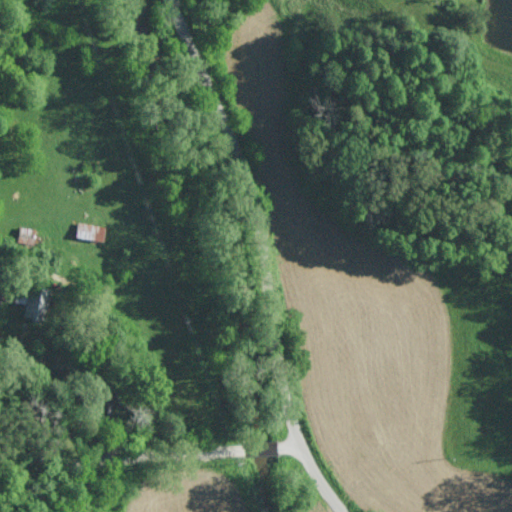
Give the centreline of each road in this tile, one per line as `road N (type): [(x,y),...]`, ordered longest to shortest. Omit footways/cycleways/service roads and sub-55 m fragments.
road 1 (tertiary): [(344,511),(300,447),(276,359),(256,198),(172,0)]
road 2 (residential): [(0,479),(247,449)]
